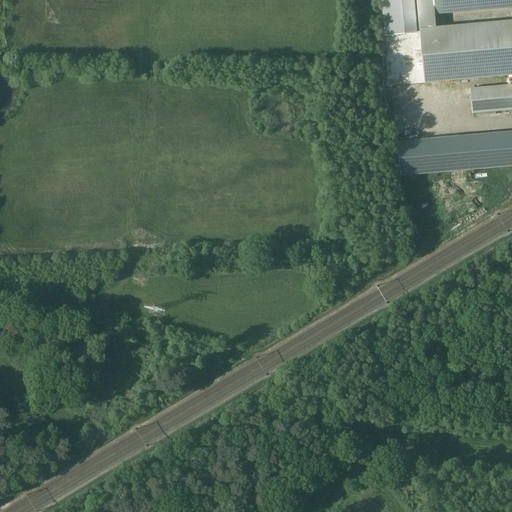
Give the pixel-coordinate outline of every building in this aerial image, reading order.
[(390,0),(392,22),(416,19),(414,0),(390,0)] [(435,10),(434,0),(417,0),(419,18),(430,17),(429,11),(435,10)] [(511,0),(434,0),(435,10),(429,11),(430,17),(419,18),(420,30),(446,28),(445,13),(511,7),(511,0)] [(511,21),(446,28),(420,30),(425,83),(511,75),(511,21)] [(511,85),(471,89),(473,114),(511,110),(511,85)] [(511,166),(511,132),(399,143),(402,176),(511,166)] [(431,244),(450,233),(447,228),(428,239),(431,244)]
